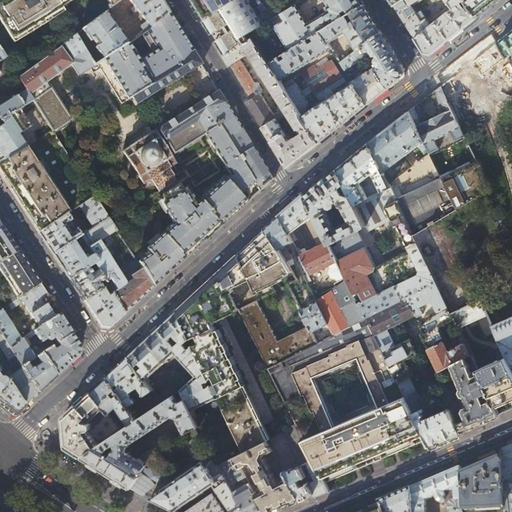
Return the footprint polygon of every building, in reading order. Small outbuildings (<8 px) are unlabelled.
[(62,9),(60,5),(56,0),(4,0),(0,3),(0,21),(11,40),(62,9)] [(56,0),(60,5),(67,0),(105,0),(109,6),(107,7),(109,10),(122,0),(56,0)] [(130,0),(134,5),(131,7),(134,12),(137,10),(145,23),(139,26),(143,32),(169,13),(161,0),(130,0)] [(196,0),(207,16),(232,0),(196,0)] [(232,0),(207,16),(203,20),(212,34),(254,9),(248,0),(232,0)] [(327,0),(330,5),(328,6),(330,10),(326,13),(326,12),(307,24),(296,5),(271,19),(290,50),(295,46),(321,30),(364,4),(362,0),(327,0)] [(466,0),(402,0),(394,5),(407,25),(424,53),(431,54),(444,44),(473,22),(478,18),(466,0)] [(466,0),(478,18),(486,11),(500,0),(466,0)] [(372,17),(364,4),(321,30),(329,43),(347,32),(358,49),(363,46),(382,32),(372,17)] [(95,47),(103,59),(128,43),(106,12),(82,30),(90,41),(93,40),(97,46),(95,47)] [(152,51),(139,59),(128,43),(103,59),(128,98),(131,96),(135,103),(201,64),(187,42),(169,13),(143,32),(141,33),(152,51)] [(225,55),(254,38),(251,32),(263,24),(257,15),(216,40),(225,55)] [(329,43),(321,30),(295,46),(306,64),(332,48),(329,43)] [(511,31),(510,33),(499,41),(507,56),(511,62),(511,64),(511,31)] [(393,51),(382,32),(363,46),(366,51),(370,48),(374,54),(377,56),(377,57),(377,58),(380,64),(376,67),(389,88),(397,81),(403,76),(405,69),(393,51)] [(75,35),(18,77),(19,79),(26,90),(32,100),(48,123),(51,130),(71,118),(46,81),(71,63),(78,75),(89,68),(94,65),(94,64),(75,35)] [(254,38),(225,55),(240,80),(252,98),(247,102),(272,142),(288,167),(304,154),(319,142),(284,86),(280,80),(269,62),(254,38)] [(306,64),(295,46),(290,50),(269,62),(280,80),(306,64)] [(366,51),(363,46),(358,49),(346,58),(340,62),(347,72),(353,68),(351,66),(368,55),(366,51)] [(340,62),(346,58),(344,54),(338,58),(340,62)] [(0,75),(12,68),(5,58),(0,61),(0,75)] [(94,65),(89,68),(92,73),(99,69),(120,103),(128,98),(103,59),(94,64),(94,65)] [(329,99),(344,123),(353,116),(367,104),(353,83),(335,95),(332,90),(346,81),(332,60),(325,64),(322,60),(309,68),(329,99)] [(352,81),(353,83),(367,104),(379,95),(389,88),(376,67),(376,66),(368,72),(366,69),(361,72),(363,75),(352,81)] [(284,86),(319,142),(331,133),(344,123),(329,99),(309,68),(302,73),(317,97),(322,103),(309,112),(308,109),(308,108),(309,102),(294,80),(284,86)] [(19,79),(18,77),(15,74),(2,83),(5,88),(19,79)] [(460,141),(466,139),(449,102),(441,86),(433,93),(439,109),(441,109),(442,109),(443,109),(445,111),(447,112),(423,124),(422,122),(422,121),(422,120),(423,118),(424,116),(425,116),(419,103),(409,111),(425,144),(456,129),(459,135),(458,135),(460,141)] [(32,100),(26,90),(0,106),(0,119),(1,121),(32,100)] [(156,133),(169,154),(172,152),(173,154),(205,134),(207,138),(212,146),(215,151),(229,173),(224,175),(248,201),(253,197),(256,195),(258,193),(260,192),(273,180),(273,179),(256,152),(242,130),(218,91),(160,127),(159,131),(156,133)] [(21,141),(48,123),(32,100),(1,121),(0,121),(0,165),(27,147),(21,141)] [(388,127),(369,142),(389,184),(413,166),(405,156),(411,151),(418,161),(429,153),(425,144),(409,111),(388,127)] [(169,154),(156,133),(155,130),(149,134),(128,146),(129,147),(123,151),(143,184),(150,180),(152,179),(158,190),(158,191),(159,192),(175,181),(167,168),(175,163),(170,155),(169,154)] [(94,196),(52,131),(27,147),(0,165),(0,171),(7,182),(31,219),(40,232),(66,214),(78,207),(94,196)] [(456,209),(490,188),(466,139),(460,141),(430,155),(441,177),(456,209)] [(389,184),(369,142),(367,144),(340,166),(338,168),(366,225),(369,230),(391,220),(394,227),(397,226),(410,254),(374,270),(375,267),(365,247),(337,260),(357,299),(359,298),(356,292),(359,291),(363,300),(359,302),(365,316),(407,297),(436,283),(431,272),(424,259),(419,248),(413,235),(396,199),(389,184)] [(322,180),(305,194),(305,195),(316,217),(326,237),(329,244),(356,230),(366,225),(338,168),(334,171),(322,180)] [(135,259),(153,288),(170,273),(203,243),(224,223),(248,201),(224,175),(194,200),(185,187),(183,188),(181,182),(162,195),(165,200),(160,203),(174,225),(164,234),(162,232),(145,248),(147,251),(135,259)] [(441,177),(396,199),(413,235),(426,228),(456,209),(441,177)] [(279,215),(280,216),(293,241),(297,239),(293,231),(308,219),(309,221),(316,217),(305,195),(304,193),(290,205),(279,215)] [(109,219),(94,196),(78,207),(93,229),(109,219)] [(79,234),(66,214),(40,232),(39,233),(43,240),(45,242),(53,255),(72,242),(81,237),(79,234)] [(277,218),(265,229),(283,257),(289,254),(285,246),(293,242),(293,241),(280,216),(277,218)] [(115,227),(109,219),(93,229),(88,232),(83,235),(81,237),(91,252),(97,262),(94,265),(104,282),(105,283),(107,287),(110,291),(125,314),(138,301),(145,295),(153,288),(135,259),(115,227)] [(0,229),(0,263),(19,251),(10,238),(3,227),(0,229)] [(430,235),(426,228),(413,235),(419,248),(427,244),(428,245),(431,236),(430,235)] [(243,250),(239,254),(261,298),(261,299),(276,292),(271,283),(287,276),(286,274),(292,271),(283,257),(265,229),(249,244),(243,250)] [(337,260),(365,247),(356,230),(329,244),(337,260)] [(365,316),(359,302),(357,299),(337,260),(329,244),(326,237),(322,239),(324,243),(300,255),(309,273),(305,276),(318,301),(329,323),(335,335),(367,319),(365,316)] [(83,258),(72,242),(53,255),(61,266),(70,280),(94,265),(97,262),(91,252),(83,258)] [(28,266),(19,251),(0,263),(0,309),(0,308),(0,275),(2,274),(13,291),(7,294),(12,302),(40,284),(28,266)] [(432,254),(424,259),(431,272),(444,265),(441,257),(441,256),(432,253),(432,254)] [(269,439),(245,394),(249,392),(218,321),(240,310),(257,300),(261,298),(239,254),(234,258),(208,282),(205,284),(182,306),(178,310),(189,335),(192,342),(210,379),(213,384),(218,397),(219,398),(245,452),(269,440),(269,439)] [(104,282),(94,265),(70,280),(72,283),(78,292),(84,302),(102,290),(99,285),(104,282)] [(442,295),(436,283),(407,297),(415,312),(416,315),(422,312),(420,306),(432,300),(438,312),(448,308),(442,295)] [(48,296),(40,284),(12,302),(8,304),(11,309),(22,302),(36,323),(32,326),(32,328),(30,330),(32,332),(34,331),(60,314),(49,297),(48,296)] [(461,286),(442,295),(448,308),(451,314),(469,305),(461,286)] [(108,299),(102,290),(84,302),(91,313),(97,322),(101,327),(108,328),(117,321),(125,314),(110,291),(107,293),(110,298),(108,299)] [(415,312),(407,297),(365,316),(367,319),(383,351),(395,345),(387,330),(382,332),(380,329),(415,312)] [(481,299),(469,305),(451,314),(454,320),(460,332),(478,324),(482,332),(494,327),(493,325),(481,299)] [(279,343),(257,300),(240,310),(269,368),(318,343),(312,331),(310,327),(279,343)] [(312,331),(329,323),(318,301),(301,309),(310,327),(312,331)] [(448,308),(438,312),(434,315),(421,325),(424,333),(422,335),(429,349),(446,340),(439,327),(454,320),(451,314),(448,308)] [(0,309),(0,333),(1,335),(9,347),(20,340),(12,327),(0,309)] [(184,340),(189,335),(178,310),(150,336),(129,355),(137,366),(141,361),(144,365),(140,369),(146,380),(176,352),(197,375),(183,388),(173,377),(154,391),(162,403),(174,395),(182,390),(186,398),(192,410),(218,397),(213,384),(207,387),(205,382),(210,379),(192,342),(189,345),(184,340)] [(60,314),(34,331),(36,334),(42,343),(47,340),(48,341),(49,342),(52,347),(73,334),(65,321),(60,314)] [(511,316),(493,325),(494,327),(507,356),(511,366),(511,316)] [(335,335),(318,343),(269,368),(297,425),(315,459),(322,473),(352,460),(369,453),(375,450),(390,444),(423,430),(414,412),(391,367),(383,351),(367,319),(335,335)] [(34,331),(32,332),(22,339),(24,342),(28,339),(36,334),(34,331)] [(446,340),(429,349),(440,371),(452,365),(466,358),(471,356),(460,333),(446,340)] [(73,334),(52,347),(46,351),(44,348),(41,351),(43,354),(42,354),(57,376),(68,366),(73,361),(80,354),(81,347),(77,341),(73,334)] [(1,335),(0,335),(0,346),(12,367),(16,372),(13,375),(9,369),(4,373),(6,374),(8,378),(7,379),(9,381),(24,405),(28,402),(34,396),(38,392),(22,367),(9,347),(1,335)] [(411,337),(395,345),(383,351),(391,367),(419,354),(411,337)] [(22,339),(20,340),(9,347),(22,367),(27,364),(35,359),(42,354),(43,354),(41,351),(38,347),(36,347),(30,351),(27,347),(32,344),(28,339),(24,342),(22,339)] [(27,364),(22,367),(38,392),(47,385),(57,376),(42,354),(35,359),(39,365),(34,369),(30,368),(27,364)] [(414,412),(426,406),(411,376),(409,377),(405,369),(422,360),(419,354),(391,367),(414,412)] [(129,355),(119,365),(108,375),(117,387),(120,392),(138,419),(162,403),(154,391),(146,380),(140,369),(137,366),(129,355)] [(477,369),(480,375),(494,405),(511,397),(511,366),(507,356),(477,369)] [(466,358),(452,365),(462,389),(461,389),(460,392),(463,397),(464,398),(465,397),(468,403),(461,406),(467,419),(462,421),(465,429),(489,418),(499,414),(494,405),(480,375),(474,377),(466,358)] [(113,391),(117,387),(108,375),(101,382),(91,390),(109,412),(109,413),(118,405),(130,424),(138,419),(120,392),(116,395),(113,391)] [(0,377),(0,399),(15,412),(16,413),(24,405),(9,381),(7,382),(7,381),(7,380),(6,379),(5,378),(4,378),(3,378),(2,378),(0,378),(0,377)] [(90,430),(109,412),(91,390),(87,395),(64,415),(65,417),(63,417),(64,430),(65,445),(67,445),(67,447),(82,456),(99,445),(90,430)] [(82,456),(84,457),(100,467),(103,469),(131,487),(132,487),(147,463),(150,467),(158,462),(153,455),(154,454),(153,454),(149,451),(142,455),(139,460),(129,454),(129,446),(173,416),(177,417),(185,433),(200,426),(192,410),(186,398),(180,401),(180,400),(179,400),(178,401),(174,395),(162,403),(138,419),(130,424),(99,445),(82,456)] [(15,412),(0,399),(0,409),(6,414),(8,412),(12,415),(15,412)] [(425,408),(426,406),(414,412),(423,430),(431,448),(447,441),(462,434),(461,430),(465,429),(462,421),(457,423),(451,409),(448,408),(446,409),(429,417),(429,420),(427,420),(423,412),(426,410),(426,409),(425,408)] [(301,466),(315,459),(297,425),(285,432),(301,465),(301,466)] [(253,489),(266,511),(269,511),(281,507),(286,505),(300,499),(289,477),(280,481),(279,478),(276,478),(266,458),(267,454),(274,450),(269,440),(245,452),(236,457),(242,468),(249,464),(253,465),(263,484),(253,489)] [(511,511),(511,445),(501,450),(502,459),(505,505),(505,511),(511,511)] [(210,456),(151,497),(176,510),(213,485),(230,511),(225,511),(212,493),(183,511),(244,511),(240,505),(233,492),(230,486),(223,472),(219,465),(218,464),(217,465),(210,456)] [(95,474),(100,467),(84,457),(79,464),(95,474)] [(219,465),(223,472),(230,486),(242,478),(244,482),(248,480),(242,468),(236,457),(219,465)] [(322,473),(315,459),(301,466),(315,493),(316,497),(328,491),(330,491),(322,473)] [(462,476),(461,476),(462,507),(505,505),(502,459),(476,470),(462,476)] [(147,463),(132,487),(132,488),(144,494),(163,479),(163,475),(158,470),(154,470),(152,472),(148,469),(150,467),(147,463)] [(315,493),(301,466),(301,465),(294,468),(293,467),(285,470),(289,477),(300,499),(305,497),(310,495),(315,493)] [(444,498),(444,497),(445,496),(446,495),(446,494),(445,493),(445,492),(454,488),(455,498),(452,498),(448,504),(448,511),(462,511),(462,507),(461,476),(461,467),(431,480),(411,488),(413,511),(426,511),(426,500),(435,496),(437,500),(438,501),(439,501),(440,501),(441,501),(443,500),(444,499),(444,498)] [(266,511),(249,482),(233,492),(240,505),(244,503),(247,510),(244,511),(266,511)] [(380,502),(381,505),(384,511),(413,511),(411,488),(410,489),(395,495),(380,502)]
